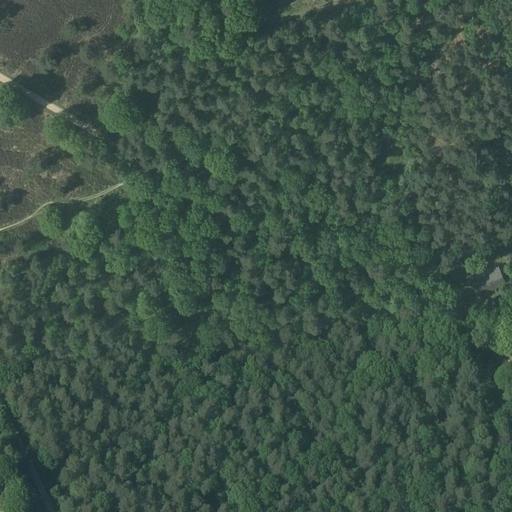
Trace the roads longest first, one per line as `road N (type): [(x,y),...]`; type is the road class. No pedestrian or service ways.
road 1 (track): [(511,462),(466,355),(310,262)]
road 2 (track): [(149,167),(331,98),(386,121)]
road 3 (track): [(310,262),(149,167)]
road 4 (track): [(149,167),(0,80)]
road 5 (track): [(51,511),(0,403)]
